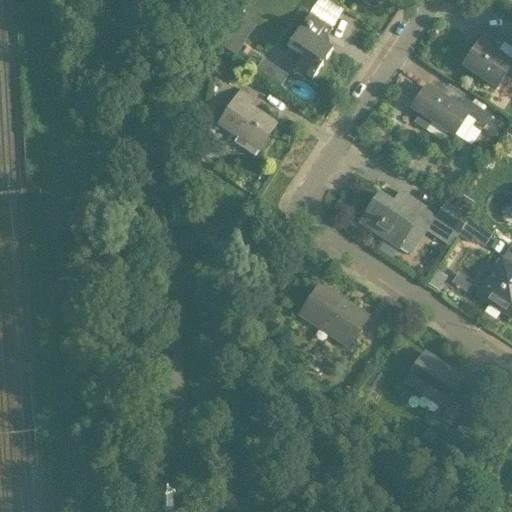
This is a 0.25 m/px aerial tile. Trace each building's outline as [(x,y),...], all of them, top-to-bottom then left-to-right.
[(323,0),(320,0),(312,14),(342,31),(351,16),(323,0)] [(332,29),(309,14),(287,48),(301,58),(294,69),(311,81),(316,73),(321,72),(320,68),(332,51),(324,46),(323,42),(332,29)] [(234,58),(254,28),(238,17),(218,48),(234,58)] [(497,56),(479,44),(463,68),(495,89),(505,74),(511,78),(511,44),(506,41),(497,56)] [(210,70),(211,71),(232,86),(240,74),(217,59),(210,70)] [(426,89),(412,109),(419,114),(430,122),(452,136),(465,117),(474,123),(478,126),(484,130),(492,118),(486,114),(463,99),(456,110),(440,98),(426,89)] [(240,92),(218,125),(237,138),(233,144),(254,158),(258,151),(276,125),(248,107),(252,100),(240,92)] [(392,204),(378,195),(359,223),(397,249),(424,209),(400,193),(392,204)] [(471,211),(469,202),(464,198),(456,209),(467,216),(471,211)] [(458,236),(469,219),(445,203),(434,220),(458,236)] [(494,236),(469,219),(458,236),(470,244),(473,240),(485,248),(494,236)] [(76,242),(56,243),(57,281),(78,280),(76,242)] [(478,294),(479,298),(479,299),(509,318),(511,317),(511,248),(509,247),(477,294),(478,294)] [(428,288),(436,293),(445,279),(437,274),(428,288)] [(368,318),(319,285),(298,316),(347,349),(368,318)] [(407,384),(441,407),(435,417),(446,424),(463,399),(452,392),(460,379),(426,356),(407,384)] [(318,377),(324,368),(313,361),(307,370),(318,377)]
